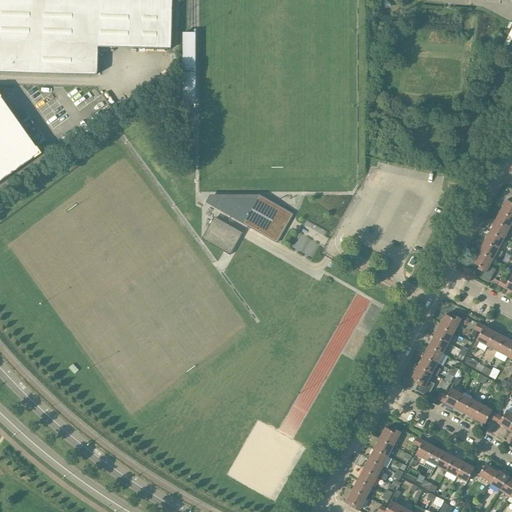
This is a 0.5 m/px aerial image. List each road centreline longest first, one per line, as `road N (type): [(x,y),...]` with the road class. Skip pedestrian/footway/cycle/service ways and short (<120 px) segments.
road 1 (secondary): [(180,511),(98,457),(0,366)]
road 2 (secondary): [(0,409),(131,511)]
road 3 (residential): [(511,460),(382,388)]
road 4 (unknown): [(0,75),(136,72)]
road 5 (residential): [(443,275),(505,160)]
road 6 (residential): [(382,388),(443,275)]
road 7 (residential): [(322,501),(382,388)]
